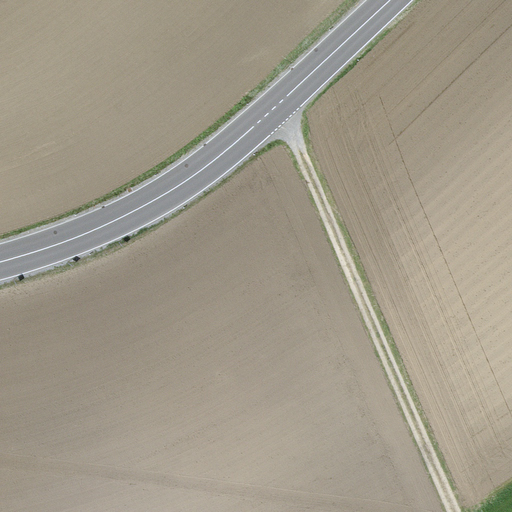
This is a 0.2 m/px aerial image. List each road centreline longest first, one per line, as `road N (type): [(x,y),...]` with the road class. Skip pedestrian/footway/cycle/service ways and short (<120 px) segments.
road 1 (secondary): [(0,261),(107,224),(187,179),(391,0)]
road 2 (track): [(446,511),(276,107)]
